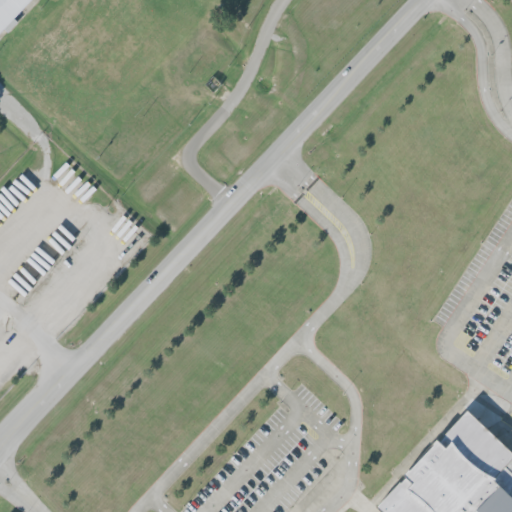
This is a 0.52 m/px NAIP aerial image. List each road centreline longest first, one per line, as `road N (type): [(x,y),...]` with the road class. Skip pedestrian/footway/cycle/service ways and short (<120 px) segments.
road 1 (tertiary): [(0,443),(418,0)]
road 2 (residential): [(224,120),(255,77),(291,0)]
